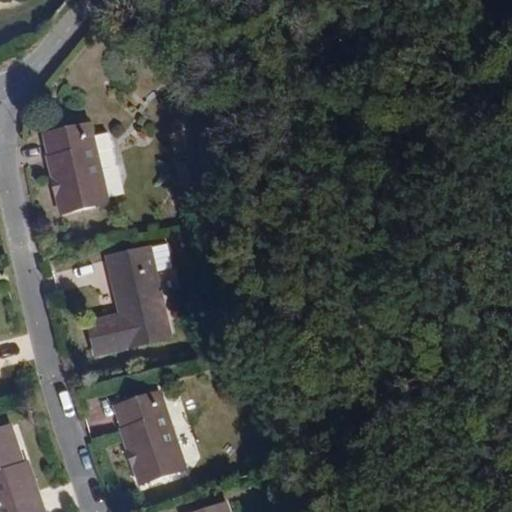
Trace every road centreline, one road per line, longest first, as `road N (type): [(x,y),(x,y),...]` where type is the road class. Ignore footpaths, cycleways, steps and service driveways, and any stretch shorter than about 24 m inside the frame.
road 1 (residential): [(0,139),(47,348),(97,511)]
road 2 (residential): [(94,0),(34,69),(0,90)]
